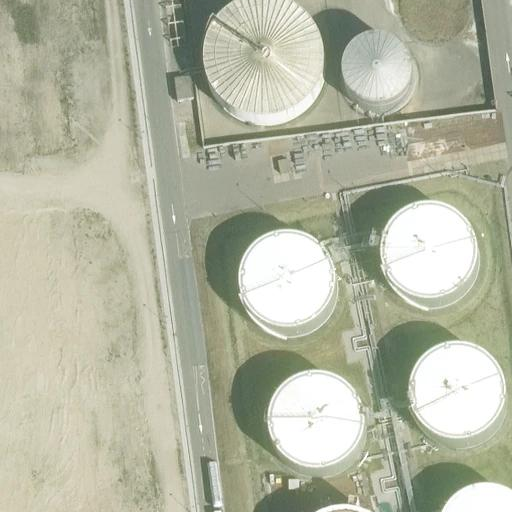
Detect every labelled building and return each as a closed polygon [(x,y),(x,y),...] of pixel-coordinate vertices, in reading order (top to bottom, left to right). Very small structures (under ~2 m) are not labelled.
[(14,0),(36,154),(73,149),(57,38),(99,33),(94,0),(14,0)] [(326,69),(326,68),(326,59),(323,48),(318,38),(310,28),(303,21),(293,15),(282,11),(270,9),(257,10),(246,13),(236,18),(226,25),(218,35),(212,45),(209,56),(208,68),(209,79),(212,90),(217,100),(224,109),(233,117),(241,121),(253,126),(264,127),(277,127),(288,124),(299,118),(308,111),(316,101),(322,90),(325,80),(326,69)] [(416,82),(416,81),(415,76),(414,69),(411,63),(406,57),(402,53),(396,49),(390,47),(382,46),(374,46),(368,48),(362,51),(356,56),(351,61),(348,67),(346,74),(345,81),(346,88),(348,94),(351,100),(355,105),(360,110),(365,113),(372,116),(379,116),(387,116),(393,114),(400,111),(405,107),(410,101),(413,94),(415,88),(416,82)] [(83,190),(18,197),(53,511),(81,511),(120,508),(118,487),(159,483),(158,473),(116,478),(83,190)] [(39,511),(5,199),(0,199),(0,511),(39,511)] [(481,264),(481,263),(480,253),(477,242),(471,233),(465,226),(457,220),(448,215),(439,213),(429,212),(419,214),(409,217),(400,222),(393,229),(387,238),(383,245),(381,255),(380,264),(381,272),(384,282),(388,289),(394,298),(404,305),(412,309),(421,312),(430,313),(440,312),(448,310),(457,305),(465,300),(471,293),(477,282),(480,272),(481,264)] [(339,293),(339,292),(339,283),(336,273),(332,265),(325,257),(317,250),(308,246),(298,243),(290,242),(281,243),(271,246),(262,250),(254,257),(247,265),(243,273),(241,283),(240,292),(240,300),(243,310),(247,318),(254,326),(260,332),(268,337),(278,340),(288,342),(299,341),(307,339),(317,334),(323,329),(330,321),(335,312),(338,301),(339,293)] [(510,403),(509,402),(509,393),(506,384),(501,375),(496,368),(489,362),(480,357),(472,354),(462,352),(450,353),(442,356),(432,360),(425,366),(418,374),(414,382),(411,391),(409,402),(410,411),(412,419),(417,428),(423,437),(431,444),(441,449),(448,451),(458,453),(468,452),(477,450),(485,445),(492,440),(500,432),(505,424),(508,413),(510,403)] [(369,433),(368,432),(368,422),(365,413),(359,403),(354,396),(344,389),(337,385),(328,383),(320,382),(309,383),(301,385),(292,389),(285,395),(277,403),(272,411),(269,421),(268,431),(269,440),(271,450),(276,459),(282,467),(289,473),(299,478),(308,481),(317,482),(326,482),(338,478),(345,475),(353,468),(358,462),(364,453),(367,443),(369,433)] [(511,511),(511,500),(506,497),(496,494),(488,494),(479,494),(470,497),(462,501),(453,507),(448,511),(511,511)]
